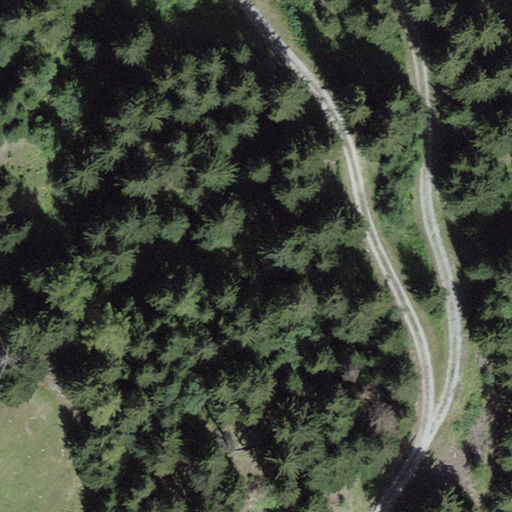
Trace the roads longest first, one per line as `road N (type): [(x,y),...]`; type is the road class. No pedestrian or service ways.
road 1 (track): [(394,511),(435,431),(424,346),(324,118),(238,0)]
road 2 (track): [(435,431),(465,356),(427,195),(430,118),(387,0)]
